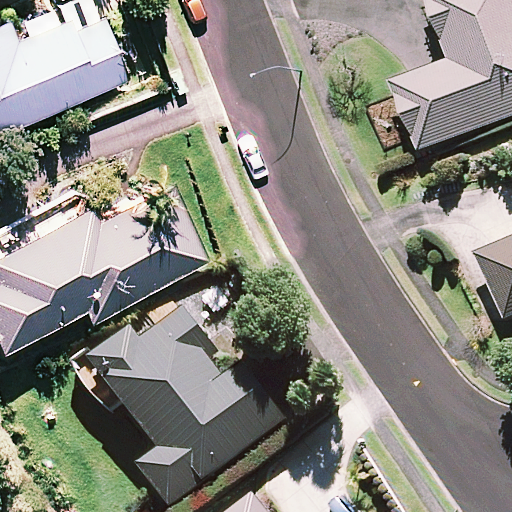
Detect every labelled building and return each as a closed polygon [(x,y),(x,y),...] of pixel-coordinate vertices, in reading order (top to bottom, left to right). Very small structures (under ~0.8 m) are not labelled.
[(421,152),(511,121),(511,0),(432,0),(455,67),(398,86),(421,152)] [(0,128),(123,82),(98,17),(62,31),(59,23),(8,43),(0,20),(0,128)] [(76,201),(0,237),(0,341),(74,306),(80,320),(203,261),(166,183),(86,221),(76,201)] [(511,242),(482,255),(511,320),(511,319),(511,242)] [(139,473),(168,511),(173,511),(212,483),(287,427),(245,371),(226,385),(204,356),(211,351),(176,305),(78,378),(108,418),(122,407),(160,457),(139,473)] [(273,511),(259,494),(236,511),(273,511)]
